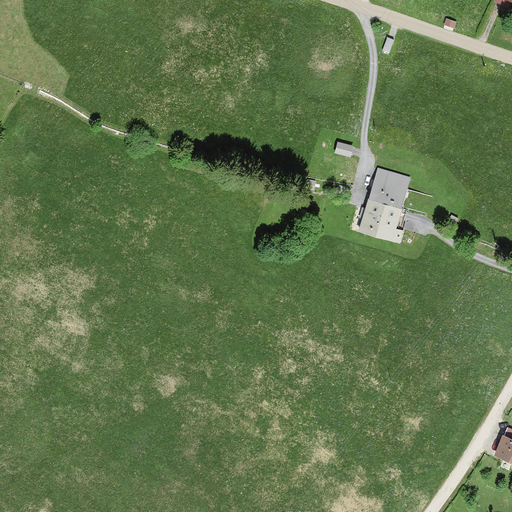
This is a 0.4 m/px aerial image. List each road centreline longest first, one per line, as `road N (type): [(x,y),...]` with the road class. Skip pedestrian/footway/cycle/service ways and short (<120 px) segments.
road 1 (residential): [(333,0),(511,62)]
road 2 (unclassified): [(430,511),(511,384)]
